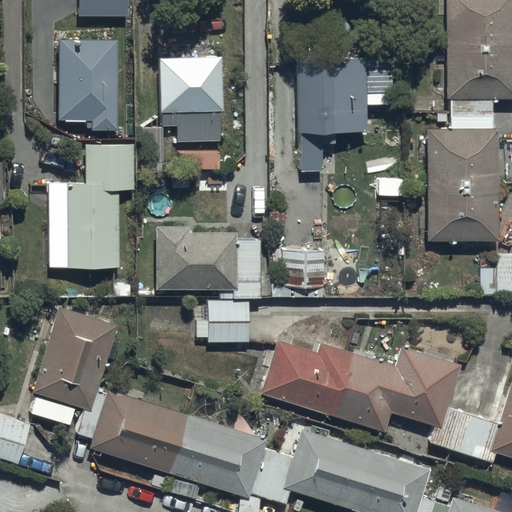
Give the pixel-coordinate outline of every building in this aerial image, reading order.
[(126,0),(76,0),(76,14),(127,14),(126,0)] [(511,0),(442,0),(443,96),(447,96),(447,112),(435,112),(435,127),(424,127),(424,238),(495,238),(495,126),(489,126),(489,97),(511,96),(511,0)] [(114,38),(56,38),(55,117),(83,118),(83,126),(88,126),(88,128),(113,128),(114,38)] [(340,51),(292,51),(293,130),(298,129),(298,169),(319,169),(319,141),(332,141),(332,129),(363,129),(363,103),(381,103),(380,57),(363,57),(363,55),(340,55),(340,51)] [(217,55),(156,56),(157,109),(159,109),(159,124),(174,124),(174,139),(219,139),(217,55)] [(83,180),(46,180),(47,265),(116,264),(116,188),(131,188),(131,142),(83,143),(83,180)] [(217,151),(176,150),(176,166),(217,167),(217,151)] [(221,173),(194,173),(194,191),(220,191),(221,173)] [(186,224),(152,223),(151,287),(204,287),(204,292),(217,292),(217,298),(205,298),(205,318),(194,318),(194,334),(205,335),(205,339),(245,340),(246,295),(257,295),(257,238),(234,238),(234,230),(186,230),(186,224)] [(321,249),(280,248),(279,279),(270,279),(269,295),(320,296),(321,249)] [(511,251),(493,252),(493,266),(478,266),(478,291),(511,291),(511,251)] [(114,323),(56,304),(29,389),(36,391),(31,407),(59,416),(64,400),(81,406),(73,431),(88,436),(86,444),(92,446),(90,452),(97,454),(98,449),(245,495),(246,490),(282,502),(286,488),(364,511),(502,511),(449,496),(447,504),(418,494),(426,467),(326,436),(328,428),(312,423),(310,430),(299,426),(290,455),(262,446),(264,438),(142,399),(145,392),(120,385),(118,391),(95,384),(114,323)] [(511,455),(511,365),(496,420),(445,405),(458,362),(397,344),(392,362),(316,339),(313,350),(273,338),(257,391),(311,406),(308,415),(322,420),(324,412),(382,429),(388,410),(431,423),(426,441),(448,448),(445,459),(455,462),(458,451),(490,460),(493,450),(511,455)] [(0,458),(15,463),(27,422),(0,414),(0,458)]
